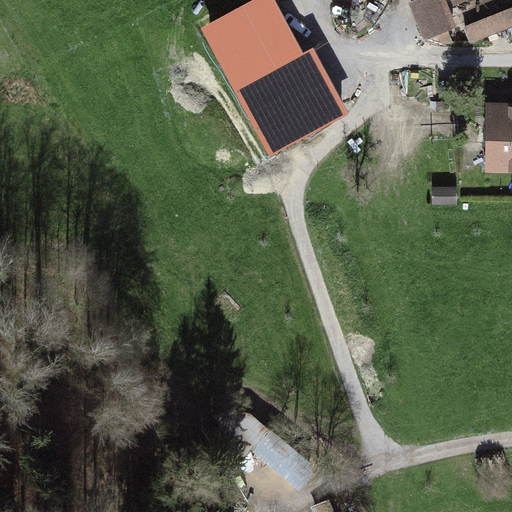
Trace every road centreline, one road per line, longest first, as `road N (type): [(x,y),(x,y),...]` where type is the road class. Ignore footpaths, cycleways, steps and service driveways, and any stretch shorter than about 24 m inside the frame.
road 1 (track): [(381,461),(348,378),(296,187),(308,163),(368,104),(382,51)]
road 2 (track): [(511,441),(381,461),(308,493)]
